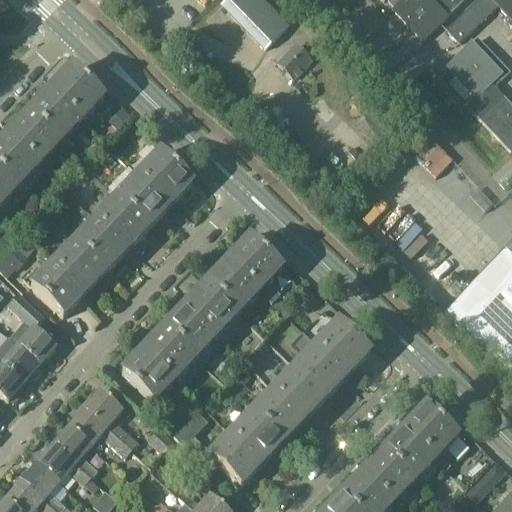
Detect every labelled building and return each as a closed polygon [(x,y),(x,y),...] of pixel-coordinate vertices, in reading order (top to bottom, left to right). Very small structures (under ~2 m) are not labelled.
[(266,53),(289,31),(259,0),(231,0),(223,8),(266,53)] [(380,0),(385,4),(387,1),(396,10),(393,13),(422,44),(447,21),(460,8),(462,6),(461,0),(380,0)] [(511,0),(481,0),(445,34),(457,48),(496,11),(505,21),(504,23),(511,30),(511,28),(511,0)] [(471,45),(445,70),(477,103),(492,88),(498,83),(500,85),(510,76),(477,41),(472,46),(471,45)] [(312,63),(309,60),(296,48),(279,68),(294,82),(312,63)] [(206,55),(199,62),(224,88),(231,81),(206,55)] [(30,117),(63,148),(105,103),(73,72),(30,117)] [(467,112),(511,157),(511,155),(511,108),(492,88),(477,103),(467,112)] [(122,112),(109,125),(120,136),(133,123),(122,112)] [(0,173),(20,193),(63,148),(30,117),(0,149),(0,173)] [(118,202),(150,233),(193,188),(161,157),(118,202)] [(0,214),(20,193),(0,173),(0,214)] [(107,277),(150,233),(118,202),(75,246),(107,277)] [(251,242),(208,287),(240,318),(260,298),(271,309),(280,300),(272,292),(269,294),(268,293),(272,288),(271,287),(283,273),(251,242)] [(64,322),(107,277),(75,246),(32,291),(64,322)] [(17,275),(28,263),(16,252),(5,264),(17,275)] [(511,276),(460,332),(511,380),(511,276)] [(198,363),(240,318),(208,287),(165,332),(198,363)] [(8,311),(25,326),(26,325),(36,333),(44,323),(18,300),(8,311)] [(281,305),(274,311),(287,323),(293,316),(288,312),(281,305)] [(10,343),(41,370),(57,351),(36,333),(26,325),(25,326),(10,343)] [(296,372),(328,403),(371,359),(339,328),(296,372)] [(155,408),(198,363),(165,332),(123,377),(155,408)] [(0,354),(0,366),(2,368),(24,388),(41,370),(10,343),(0,354)] [(17,396),(24,388),(2,368),(0,370),(0,399),(8,406),(10,404),(14,407),(21,400),(17,396)] [(285,448),(328,403),(296,372),(252,417),(285,448)] [(101,396),(85,414),(132,455),(139,447),(114,426),(123,415),(101,396)] [(427,410),(384,455),(416,486),(459,441),(427,410)] [(85,414),(69,432),(91,452),(101,441),(126,462),(132,455),(85,414)] [(197,417),(173,441),(184,452),(207,427),(197,417)] [(242,492),(285,448),(252,417),(209,461),(242,492)] [(53,450),(91,483),(97,476),(82,463),(91,452),(69,432),(53,450)] [(158,433),(147,445),(162,460),(174,448),(158,433)] [(53,450),(37,469),(60,488),(68,478),(83,491),(91,483),(53,450)] [(391,511),(394,510),(416,486),(384,455),(341,500),(353,511),(391,511)] [(65,511),(50,499),(60,488),(37,469),(21,487),(50,511),(65,511)] [(50,511),(21,487),(5,505),(13,511),(39,511),(40,511),(42,511),(50,511)] [(184,496),(178,503),(182,508),(187,511),(227,511),(211,497),(199,510),(184,496)] [(353,511),(341,500),(329,511),(353,511)]
